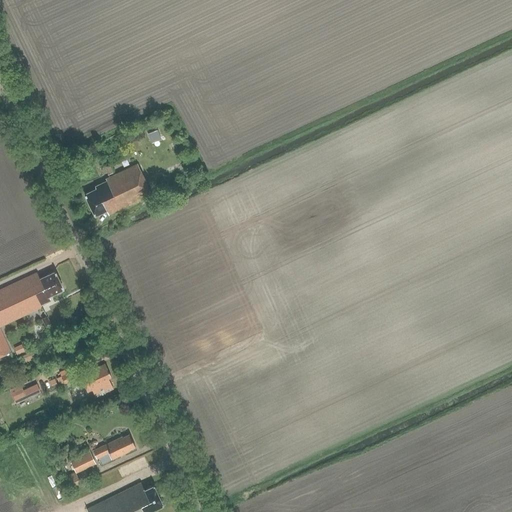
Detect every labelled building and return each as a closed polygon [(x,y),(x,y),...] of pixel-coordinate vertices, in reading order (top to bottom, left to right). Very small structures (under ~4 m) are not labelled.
[(158,130),(148,134),(151,142),(161,138),(158,130)] [(96,189),(84,195),(94,216),(106,210),(108,214),(150,195),(137,165),(105,179),(106,181),(95,186),(96,189)] [(107,174),(113,172),(110,165),(104,167),(107,174)] [(37,274),(0,290),(0,326),(41,307),(41,305),(50,301),(48,297),(63,290),(55,272),(39,279),(37,274)] [(47,316),(41,319),(45,326),(51,323),(47,316)] [(0,354),(9,351),(0,330),(0,354)] [(38,349),(23,356),(25,361),(40,354),(38,349)] [(65,384),(78,377),(73,365),(55,374),(60,385),(64,383),(65,384)] [(101,366),(79,377),(87,392),(87,393),(93,390),(96,396),(112,388),(107,379),(110,377),(106,368),(103,369),(101,366)] [(26,396),(23,390),(20,385),(9,390),(14,401),(26,396)] [(122,436),(92,450),(96,458),(109,452),(112,459),(129,452),(128,450),(135,447),(129,435),(123,438),(122,436)] [(70,459),(75,472),(76,473),(96,463),(89,450),(70,459)] [(75,472),(64,477),(63,478),(69,490),(81,484),(75,472)] [(87,511),(153,511),(153,510),(162,506),(153,486),(144,490),(141,484),(86,508),(87,511)]
